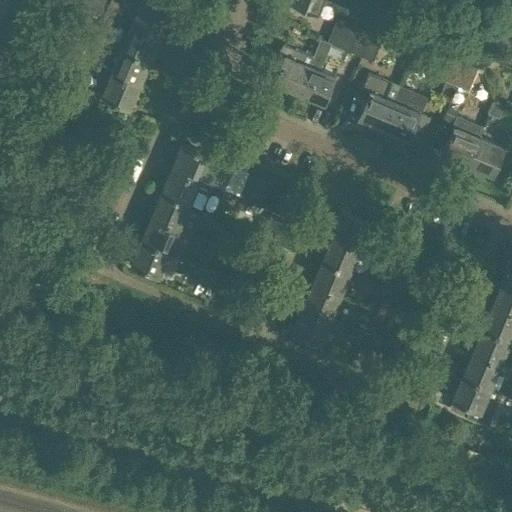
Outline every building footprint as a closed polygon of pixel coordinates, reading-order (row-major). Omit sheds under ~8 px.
[(19,0),(18,5),(28,10),(32,0),(19,0)] [(49,0),(47,6),(57,10),(61,1),(59,0),(49,0)] [(79,0),(77,5),(89,10),(92,0),(79,0)] [(92,0),(89,10),(100,15),(105,0),(92,0)] [(112,0),(111,0),(106,13),(114,16),(119,3),(112,0)] [(143,0),(141,0),(131,24),(161,36),(171,12),(143,0)] [(340,0),(290,0),(319,12),(323,0),(331,0),(339,3),(340,0)] [(114,16),(106,13),(100,27),(108,30),(114,16)] [(337,18),(332,30),(355,39),(359,28),(337,18)] [(161,36),(131,24),(121,48),(151,60),(161,36)] [(359,28),(355,39),(350,51),(361,56),(371,33),(359,28)] [(332,30),(327,42),(331,43),(350,51),(355,39),(332,30)] [(382,37),(371,33),(361,56),(373,61),(382,37)] [(320,39),(313,55),(298,93),(322,103),(334,74),(320,69),(331,43),(327,42),(320,39)] [(273,83),(298,93),(313,55),(283,43),(278,50),(275,67),(279,69),(273,83)] [(151,60),(121,48),(111,72),(140,84),(151,60)] [(426,73),(446,81),(456,58),(436,50),(426,73)] [(467,63),(456,58),(446,81),(457,86),(467,63)] [(467,63),(457,86),(469,90),(478,68),(467,63)] [(357,118),(382,128),(401,84),(368,70),(357,97),(365,100),(357,118)] [(140,84),(111,72),(101,96),(130,109),(140,84)] [(428,96),(401,84),(382,128),(407,139),(419,111),(421,112),(428,96)] [(504,105),(493,101),(488,113),(499,118),(504,105)] [(467,164),(479,136),(483,126),(456,114),(451,125),(454,126),(442,154),(467,164)] [(479,136),(467,164),(492,174),(504,146),(479,136)] [(213,150),(210,155),(181,143),(171,167),(212,184),(219,187),(231,158),(213,150)] [(212,184),(171,167),(161,191),(190,203),(196,190),(208,195),(212,184)] [(190,203),(161,191),(151,215),(180,227),(190,203)] [(244,198),(236,195),(231,208),(239,211),(244,198)] [(305,208),(286,200),(279,217),(299,224),(305,208)] [(371,223),(342,211),(332,235),(361,248),(371,223)] [(180,227),(151,215),(141,239),(170,251),(180,227)] [(295,226),(270,216),(262,235),(288,246),(295,226)] [(222,229),(216,242),(224,246),(230,232),(222,229)] [(361,248),(332,235),(322,259),(351,271),(361,248)] [(170,251),(141,239),(130,264),(159,276),(170,251)] [(402,250),(397,263),(404,266),(410,253),(402,250)] [(351,271),(322,259),(312,283),(341,295),(351,271)] [(404,266),(397,263),(391,276),(399,280),(404,266)] [(269,271),(252,265),(244,285),(261,291),(269,271)] [(205,282),(213,285),(219,272),(211,268),(205,282)] [(511,282),(502,278),(491,303),(511,311),(511,282)] [(397,283),(389,280),(386,287),(394,290),(397,283)] [(341,295),(312,283),(301,307),(330,320),(341,295)] [(382,297),(376,311),(384,314),(390,301),(382,297)] [(511,335),(511,311),(491,303),(481,327),(510,339),(511,335)] [(330,320),(301,307),(291,332),(320,344),(330,320)] [(384,314),(376,311),(371,324),(379,328),(384,314)] [(510,339),(481,327),(471,351),(500,363),(510,339)] [(365,350),(373,354),(379,340),(371,336),(365,350)] [(500,363),(471,351),(461,375),(490,387),(500,363)] [(490,387),(461,375),(451,399),(469,407),(466,416),(489,425),(503,392),(490,387)]
